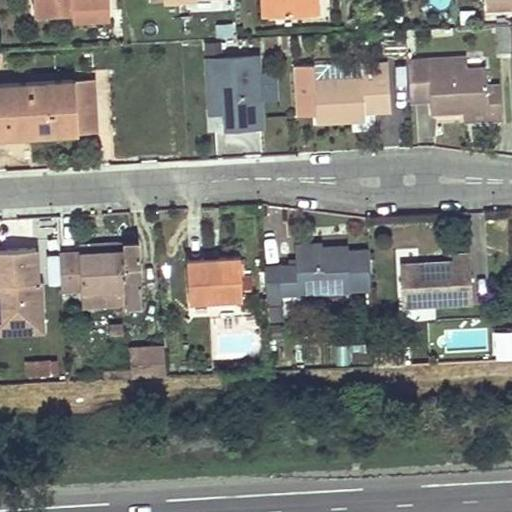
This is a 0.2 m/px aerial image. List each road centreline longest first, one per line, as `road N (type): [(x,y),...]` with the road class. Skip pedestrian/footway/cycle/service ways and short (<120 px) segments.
road 1 (residential): [(0,193),(247,179),(511,183)]
road 2 (trunk): [(511,502),(341,511)]
